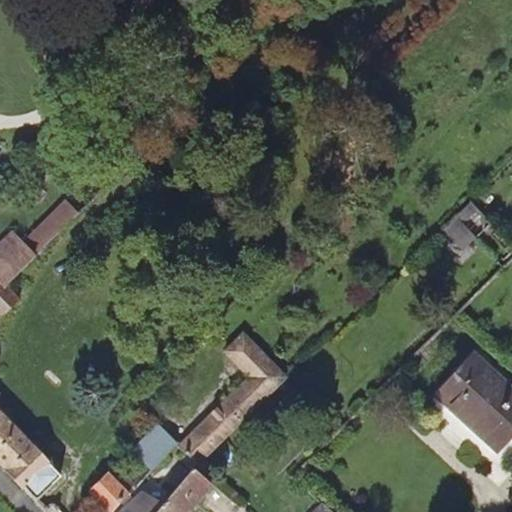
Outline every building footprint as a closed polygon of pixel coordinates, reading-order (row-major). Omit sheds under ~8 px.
[(122,170),(145,147),(128,130),(104,153),(122,170)] [(64,202),(22,244),(34,256),(77,214),(64,202)] [(471,202),(455,217),(475,237),(476,238),(492,223),(471,202)] [(455,217),(442,230),(462,251),(475,237),(455,217)] [(11,233),(0,245),(0,278),(6,285),(34,256),(22,244),(11,233)] [(0,317),(20,299),(6,285),(0,278),(0,317)] [(270,362),(243,334),(225,352),(250,377),(177,444),(189,455),(198,464),(276,387),(261,371),(270,362)] [(511,390),(473,356),(437,395),(497,451),(511,434),(511,390)] [(285,378),(270,362),(261,371),(276,387),(285,378)] [(24,488),(36,501),(60,477),(0,412),(0,463),(6,470),(24,488)] [(130,449),(149,471),(175,441),(158,425),(130,449)] [(152,505),(159,511),(193,468),(198,464),(189,455),(149,503),(152,505)] [(88,491),(107,511),(111,511),(120,503),(133,488),(113,467),(88,491)] [(186,511),(211,483),(193,468),(159,511),(157,511),(186,511)] [(130,511),(125,507),(120,511),(157,511),(159,511),(152,505),(148,510),(139,502),(131,511),(130,511)]
